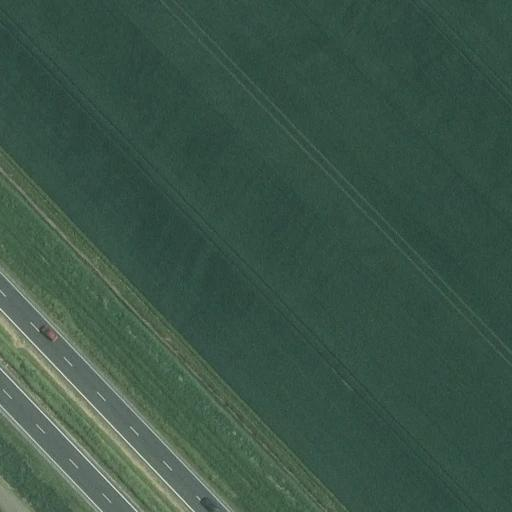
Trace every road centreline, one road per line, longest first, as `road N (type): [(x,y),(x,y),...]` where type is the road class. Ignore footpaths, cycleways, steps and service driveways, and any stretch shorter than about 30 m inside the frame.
road 1 (trunk): [(210,511),(0,290)]
road 2 (trunk): [(0,392),(114,511)]
